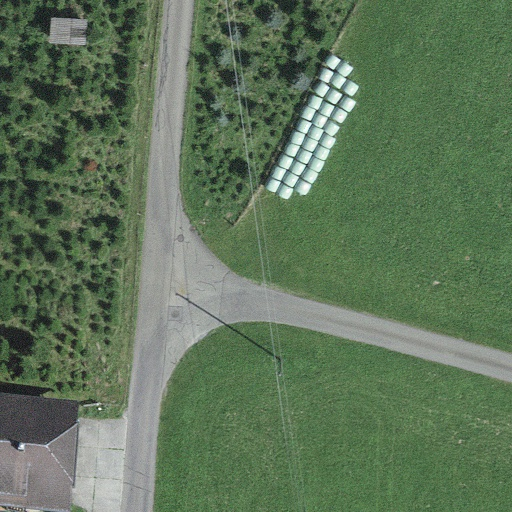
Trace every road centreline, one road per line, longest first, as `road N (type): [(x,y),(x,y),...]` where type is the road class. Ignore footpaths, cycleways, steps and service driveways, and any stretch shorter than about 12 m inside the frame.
road 1 (unclassified): [(511,368),(155,283)]
road 2 (unclassified): [(155,283),(182,0)]
road 3 (unclassified): [(136,511),(155,283)]
